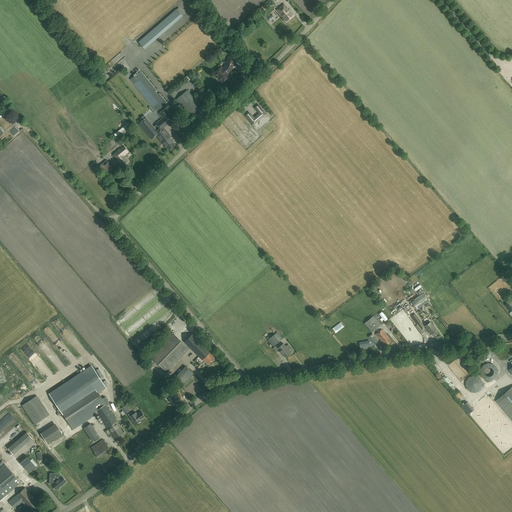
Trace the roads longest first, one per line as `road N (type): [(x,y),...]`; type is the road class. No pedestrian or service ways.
road 1 (unclassified): [(240,381),(111,220),(334,0)]
road 2 (unclassified): [(240,381),(511,335)]
road 3 (unclassified): [(62,511),(200,398),(240,381)]
